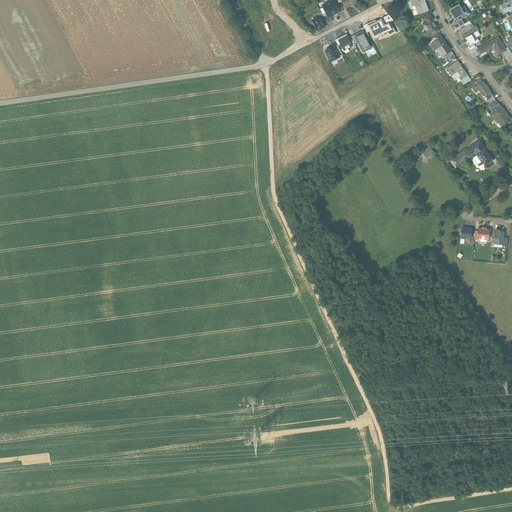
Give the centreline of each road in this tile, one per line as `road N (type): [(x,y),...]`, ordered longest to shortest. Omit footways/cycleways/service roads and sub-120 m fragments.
road 1 (track): [(279,211),(373,415),(391,503),(511,488)]
road 2 (track): [(265,64),(0,103)]
road 3 (track): [(279,211),(265,64)]
